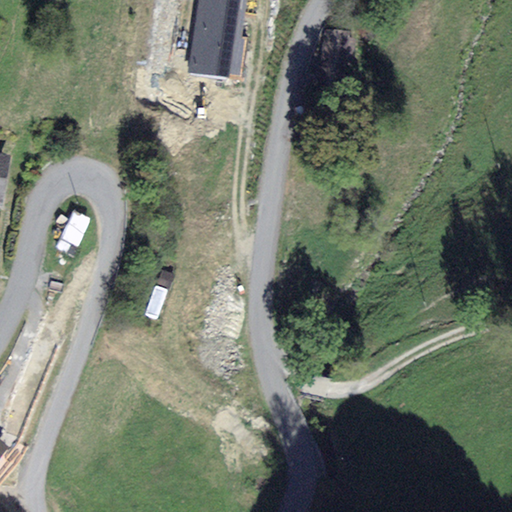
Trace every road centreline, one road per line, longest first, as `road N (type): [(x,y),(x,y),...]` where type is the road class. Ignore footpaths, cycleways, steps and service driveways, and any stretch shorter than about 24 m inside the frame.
road 1 (tertiary): [(0,335),(53,188),(84,177),(99,181),(114,202),(103,286),(40,460),(34,511)]
road 2 (tertiary): [(299,511),(308,491),(306,457),(267,363),(260,268),(295,65),(328,0)]
road 3 (track): [(279,398),(367,386),(442,342),(511,326)]
